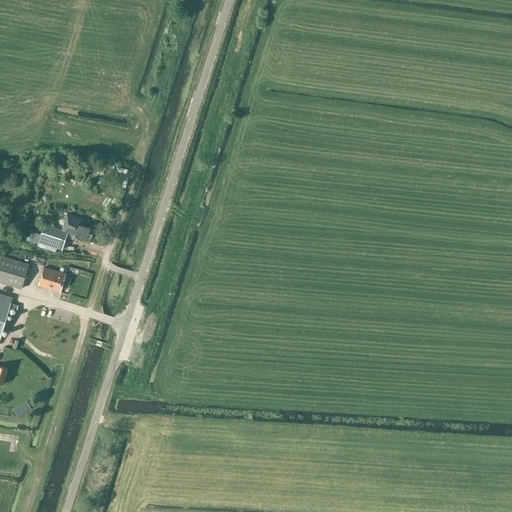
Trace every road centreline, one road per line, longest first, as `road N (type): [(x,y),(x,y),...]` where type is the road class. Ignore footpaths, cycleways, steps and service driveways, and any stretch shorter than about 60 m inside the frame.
road 1 (unclassified): [(65,511),(227,0)]
road 2 (track): [(26,511),(187,0)]
